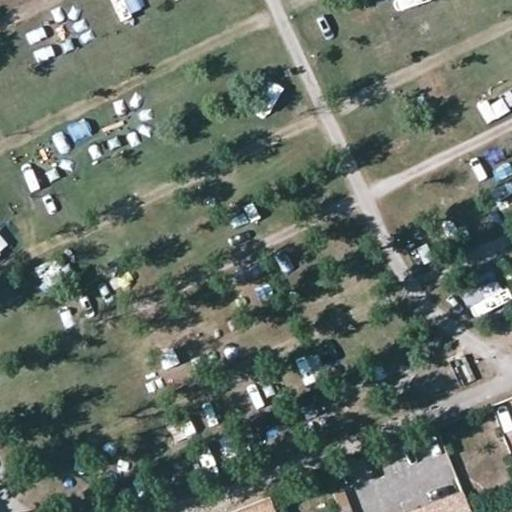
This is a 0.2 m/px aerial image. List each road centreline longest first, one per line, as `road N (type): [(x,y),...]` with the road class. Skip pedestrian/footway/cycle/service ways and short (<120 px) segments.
road 1 (unknown): [(511,31),(0,271)]
road 2 (unknown): [(317,0),(0,146)]
road 3 (unknown): [(511,119),(359,184)]
